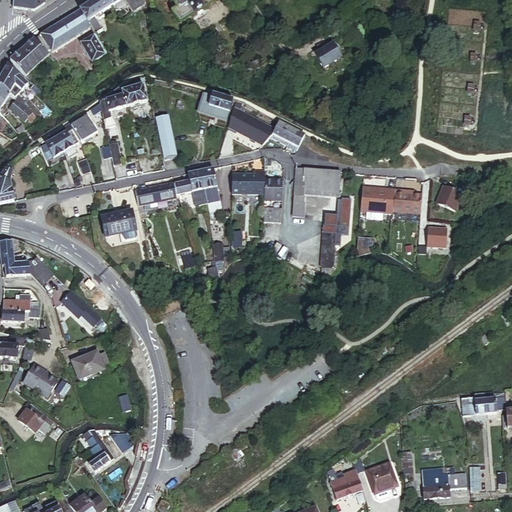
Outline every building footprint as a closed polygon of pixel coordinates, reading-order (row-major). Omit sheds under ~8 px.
[(13,0),(13,8),(35,10),(44,4),(44,0),(13,0)] [(98,20),(105,16),(102,12),(113,5),(114,6),(120,3),(129,17),(133,14),(123,0),(96,0),(80,11),(91,28),(95,35),(104,29),(98,20)] [(146,5),(144,0),(123,0),(133,14),(146,5)] [(173,13),(181,25),(219,2),(217,0),(172,0),(179,10),(173,13)] [(53,53),(91,28),(80,11),(42,35),(53,53)] [(108,54),(95,35),(81,44),(94,64),(108,54)] [(57,65),(49,57),(35,40),(21,52),(36,69),(37,69),(43,63),(46,60),(54,68),(57,65)] [(334,44),(316,55),(324,68),(342,57),(334,44)] [(36,69),(21,52),(10,61),(26,80),(28,79),(29,78),(28,76),(31,73),(36,69)] [(39,71),(46,66),(43,63),(37,69),(39,71)] [(27,86),(8,65),(3,74),(20,91),(27,86)] [(36,79),(31,73),(28,76),(29,78),(28,79),(32,83),(36,79)] [(20,91),(3,74),(0,78),(0,85),(8,94),(12,98),(20,91)] [(126,90),(122,91),(127,107),(145,101),(139,85),(134,87),(134,84),(125,87),(126,90)] [(0,110),(8,94),(0,85),(0,110)] [(102,110),(106,130),(119,127),(116,112),(127,107),(122,91),(121,88),(100,103),(102,110)] [(234,100),(214,94),(210,107),(229,113),(234,100)] [(31,119),(15,101),(7,109),(19,124),(22,122),(25,125),(31,119)] [(239,112),(244,103),(237,101),(235,110),(239,112)] [(54,113),(44,103),(42,105),(45,107),(43,110),(49,116),(54,113)] [(100,103),(91,109),(94,114),(102,110),(100,103)] [(239,112),(235,110),(230,128),(266,145),(272,137),(276,130),(239,112)] [(83,115),(70,124),(72,126),(81,142),(98,132),(88,117),(86,119),(83,115)] [(157,118),(161,138),(172,135),(168,117),(167,118),(167,116),(157,118)] [(307,136),(280,122),(276,130),(272,137),(273,137),(273,138),(298,151),(300,148),(301,148),(307,136)] [(78,144),(67,126),(54,135),(65,153),(74,147),(73,147),(78,144)] [(65,153),(54,135),(47,139),(50,143),(46,146),(54,159),(65,153)] [(172,135),(161,138),(167,161),(177,159),(172,135)] [(39,144),(30,150),(33,156),(42,151),(39,144)] [(111,153),(110,147),(102,149),(105,160),(112,159),(114,168),(123,166),(119,151),(111,153)] [(92,172),(87,159),(80,162),(84,175),(92,172)] [(217,188),(214,169),(202,171),(205,192),(207,204),(208,213),(223,210),(217,188)] [(342,172),(297,169),(294,216),(305,217),(307,195),(340,197),(342,172)] [(205,192),(202,171),(189,174),(190,179),(175,182),(176,184),(178,196),(190,193),(193,206),(207,204),(205,192)] [(0,205),(15,203),(9,184),(12,175),(5,172),(0,177),(0,205)] [(233,176),(232,194),(264,195),(265,180),(265,173),(256,172),(256,177),(233,176)] [(283,181),(265,180),(264,195),(264,201),(282,202),(283,181)] [(178,196),(176,184),(137,192),(140,207),(179,199),(178,196)] [(392,209),(394,190),(362,187),(360,210),(392,213),(392,209)] [(445,187),(437,204),(453,211),(461,194),(445,187)] [(419,212),(421,192),(394,190),(392,209),(419,212)] [(339,199),(337,217),(327,216),(326,225),(324,225),(323,233),(320,266),(323,267),(322,269),(330,270),(331,267),(333,267),(335,245),(340,245),(341,235),(348,236),(352,198),(342,198),(341,199),(339,199)] [(281,210),(266,209),(266,221),(280,222),(281,210)] [(138,231),(133,210),(103,217),(108,237),(124,234),(126,241),(128,243),(138,240),(139,238),(138,231)] [(448,229),(429,229),(428,247),(448,248),(448,229)] [(240,249),(241,245),(242,245),(242,233),(234,233),(234,248),(240,249)] [(212,252),(221,251),(219,242),(211,243),(212,252)] [(12,244),(0,244),(0,251),(1,267),(4,268),(4,270),(5,278),(29,277),(42,290),(55,277),(39,261),(30,265),(13,267),(12,244)] [(221,251),(223,263),(230,262),(228,249),(221,251)] [(221,251),(212,252),(214,265),(223,263),(221,251)] [(193,254),(184,256),(187,269),(196,267),(193,254)] [(398,271),(385,271),(386,286),(399,286),(398,271)] [(100,319),(71,293),(62,303),(91,330),(100,319)] [(24,319),(24,313),(30,314),(30,319),(39,319),(40,312),(30,312),(31,297),(20,297),(20,303),(16,302),(3,302),(2,324),(24,324),(24,319)] [(39,341),(49,343),(50,329),(40,329),(39,341)] [(0,360),(18,361),(18,347),(25,347),(27,339),(12,336),(9,346),(0,346),(0,360)] [(95,348),(68,357),(74,375),(101,366),(95,348)] [(35,352),(26,350),(22,362),(32,365),(35,352)] [(35,366),(24,384),(47,400),(58,383),(47,376),(42,372),(43,371),(35,366)] [(18,371),(9,390),(12,392),(22,373),(18,371)] [(505,411),(504,391),(483,393),(485,416),(495,415),(495,412),(505,411)] [(485,416),(483,393),(474,393),(475,399),(461,400),(463,417),(485,416)] [(115,397),(120,412),(127,409),(122,395),(115,397)] [(47,419),(25,402),(22,406),(24,407),(18,414),(22,417),(18,422),(35,435),(37,431),(44,436),(52,425),(46,420),(47,419)] [(109,463),(89,436),(87,432),(84,434),(88,440),(85,442),(91,450),(89,452),(95,461),(88,466),(94,474),(109,463)] [(94,432),(89,436),(109,463),(115,459),(94,432)] [(381,432),(343,460),(347,465),(385,438),(381,432)] [(125,436),(111,439),(122,453),(132,446),(125,436)] [(397,455),(400,477),(408,476),(406,454),(397,455)] [(83,466),(77,458),(73,461),(78,469),(83,466)] [(389,465),(366,473),(374,496),(375,495),(376,500),(379,502),(388,498),(390,496),(388,491),(396,488),(389,465)] [(469,467),(469,490),(479,490),(478,467),(469,467)] [(421,477),(423,500),(449,498),(448,490),(466,489),(464,473),(453,474),(453,468),(422,471),(422,477),(421,477)] [(325,474),(336,502),(361,492),(353,473),(342,477),(341,474),(333,477),(331,472),(325,474)] [(496,474),(497,489),(504,488),(503,473),(496,474)] [(71,506),(60,490),(53,495),(56,503),(60,511),(103,511),(107,510),(98,498),(90,504),(85,497),(71,506)] [(162,500),(158,509),(164,511),(167,511),(172,505),(162,500)] [(60,511),(56,503),(47,507),(48,511),(60,511)]
